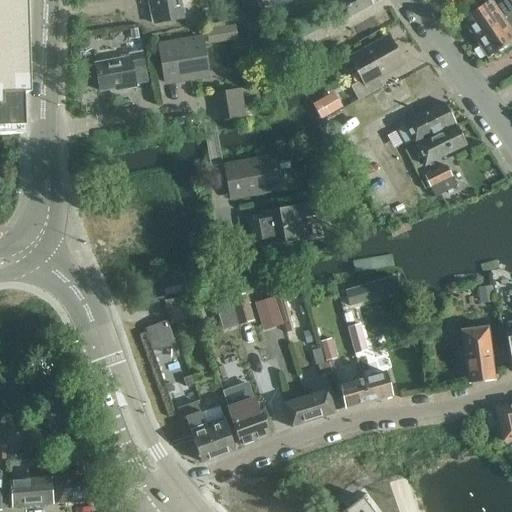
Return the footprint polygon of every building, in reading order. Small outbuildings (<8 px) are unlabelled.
[(0,0),(0,128),(20,128),(19,95),(16,0),(0,0)] [(183,18),(180,0),(151,0),(152,1),(148,2),(149,9),(150,9),(153,24),(183,18)] [(372,4),(369,0),(336,0),(331,2),(340,18),(344,16),(345,19),(372,4)] [(511,13),(511,0),(507,0),(495,9),(489,1),(463,19),(465,22),(464,25),(467,29),(470,30),(476,38),(502,20),(511,13)] [(511,41),(511,34),(508,28),(511,25),(511,13),(502,20),(476,38),(481,46),(481,49),(484,54),(487,54),(489,57),(511,41)] [(236,22),(209,28),(212,42),(239,36),(236,22)] [(208,75),(201,38),(159,46),(165,83),(208,75)] [(377,76),(400,63),(387,39),(352,58),(364,79),(351,86),(359,100),(383,87),(377,76)] [(136,88),(132,69),(144,67),(141,52),(129,55),(130,57),(95,64),(100,91),(120,88),(121,91),(136,88)] [(245,116),(240,90),(216,94),(221,120),(245,116)] [(337,109),(330,95),(316,102),(323,116),(337,109)] [(455,124),(447,107),(445,103),(396,127),(405,145),(413,141),(415,145),(455,124)] [(466,146),(455,124),(415,145),(425,166),(427,165),(466,146)] [(279,188),(274,159),(227,167),(233,197),(279,188)] [(456,188),(446,167),(437,171),(425,177),(436,198),(456,188)] [(320,189),(319,181),(307,183),(309,191),(320,189)] [(302,240),(295,206),(261,212),(262,219),(248,222),(252,242),(266,239),(267,247),(302,240)] [(401,292),(396,276),(346,291),(350,307),(401,292)] [(223,328),(257,319),(248,288),(214,297),(223,328)] [(183,295),(165,299),(170,321),(188,317),(183,295)] [(282,325),(273,298),(256,304),(264,330),(282,325)] [(169,317),(145,326),(153,349),(177,340),(169,317)] [(363,321),(348,324),(355,351),(369,348),(363,321)] [(495,381),(487,327),(461,331),(469,384),(469,385),(495,382),(495,381)] [(335,371),(328,347),(321,349),(328,373),(335,371)] [(328,373),(321,349),(312,351),(316,365),(318,365),(321,375),(328,373)] [(391,396),(385,372),(362,379),(369,402),(391,396)] [(369,402),(362,379),(340,385),(346,408),(369,402)] [(270,436),(262,413),(259,414),(247,384),(223,393),(241,446),(270,436)] [(335,414),(327,391),(306,397),(313,421),(335,414)] [(313,421),(306,397),(283,405),(291,428),(313,421)] [(511,426),(511,404),(495,408),(500,428),(511,426)] [(235,450),(225,422),(211,427),(209,422),(205,424),(217,457),(235,450)] [(217,457),(205,424),(190,430),(202,463),(217,457)] [(98,501),(96,474),(75,476),(77,503),(98,501)] [(77,503),(75,476),(54,477),(57,504),(77,503)] [(53,504),(51,478),(30,480),(32,506),(53,504)] [(32,506),(30,480),(10,481),(12,507),(32,506)] [(368,511),(359,500),(343,511),(368,511)]
